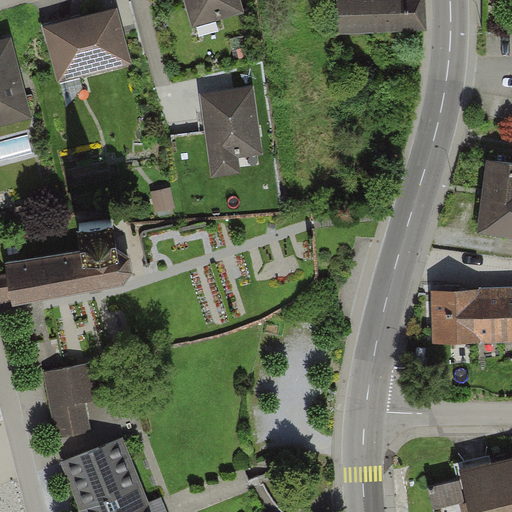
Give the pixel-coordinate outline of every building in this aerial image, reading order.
[(190,0),(200,33),(219,28),(215,16),(240,9),(237,0),(190,0)] [(338,0),(340,30),(424,25),(422,0),(338,0)] [(126,65),(112,9),(47,26),(62,82),(126,65)] [(7,41),(0,43),(0,119),(26,113),(7,41)] [(251,90),(205,97),(216,171),(237,169),(235,153),(259,149),(251,90)] [(484,219),(511,223),(511,160),(494,157),(484,219)] [(7,263),(9,274),(0,276),(0,291),(11,290),(13,301),(123,280),(131,269),(128,257),(117,249),(112,219),(79,224),(84,250),(7,263)] [(511,290),(436,292),(437,338),(511,335),(511,290)] [(80,366),(45,375),(60,438),(94,430),(80,366)] [(150,511),(119,442),(61,468),(80,511),(150,511)] [(435,511),(511,511),(511,466),(492,471),(488,456),(463,462),(467,477),(429,486),(435,511)]
